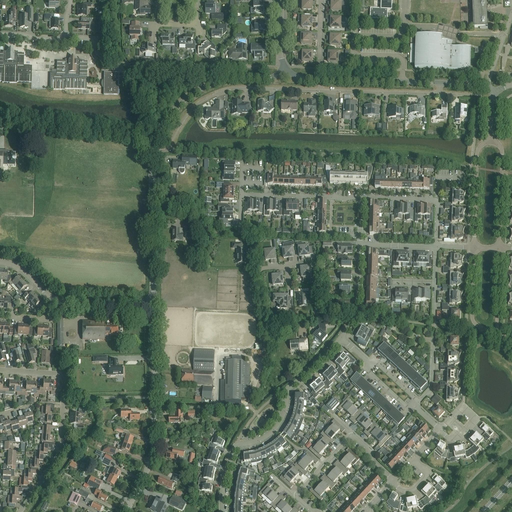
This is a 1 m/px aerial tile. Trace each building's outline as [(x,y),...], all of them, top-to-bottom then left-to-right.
[(254,1),(254,9),(256,9),(255,13),(263,15),(264,10),(263,10),(263,8),(263,0),(254,1)] [(302,0),(302,10),(312,10),(312,5),(316,6),(316,2),(310,2),(310,0),(303,0),(302,0)] [(382,0),(382,8),(370,8),(370,19),(387,19),(388,9),(391,9),(391,5),(392,5),(392,2),(391,2),(391,0),(382,0)] [(472,0),(473,27),(474,27),(474,28),(480,27),(480,29),(488,29),(486,0),(472,0)] [(136,1),(136,10),(140,10),(140,15),(145,15),(145,14),(150,14),(150,7),(144,7),(144,2),(136,1)] [(328,3),(328,6),(331,6),(331,11),(341,11),(341,6),(346,6),(346,2),(341,1),(334,1),(334,2),(328,2),(328,3)] [(216,6),(215,6),(215,2),(207,2),(207,6),(206,6),(205,13),(215,14),(216,6)] [(78,16),(86,16),(86,8),(90,8),(90,3),(83,3),(83,6),(78,6),(78,16)] [(24,28),(27,28),(28,28),(28,20),(32,20),(33,8),(26,8),(26,13),(27,13),(27,15),(20,15),(20,20),(20,28),(24,28)] [(16,11),(10,11),(10,17),(5,17),(5,26),(13,27),(13,20),(16,21),(16,11)] [(302,15),(298,15),(298,22),(302,22),(302,27),(312,27),(312,23),(315,23),(315,19),(316,19),(309,19),(309,17),(302,17),(302,15)] [(51,29),(58,29),(58,19),(53,19),(53,16),(47,16),(47,22),(51,22),(51,29)] [(78,29),(89,29),(89,23),(90,23),(90,18),(81,18),(81,22),(78,22),(78,29)] [(255,26),(251,26),(251,33),(258,33),(258,31),(265,30),(265,20),(258,21),(258,18),(255,18),(255,26)] [(327,20),(327,23),(331,23),(331,28),(340,28),(341,23),(345,23),(345,19),(341,19),(341,18),(334,18),(333,20),(327,19),(327,20)] [(132,40),(139,40),(139,36),(140,36),(141,28),(139,28),(139,22),(132,22),(132,28),(130,28),(130,36),(132,36),(132,40)] [(212,38),(222,38),(222,36),(227,32),(227,25),(217,25),(217,30),(216,31),(212,31),(212,38)] [(169,37),(169,35),(161,34),(161,40),(162,40),(162,44),(174,45),(174,37),(169,37)] [(309,36),(309,35),(302,34),(301,44),(311,44),(311,40),(315,40),(315,37),(315,36),(309,36)] [(193,35),(185,35),(185,38),(180,38),(180,45),(185,45),(185,47),(187,49),(190,49),(195,50),(195,42),(194,42),(194,41),(193,40),(193,35)] [(330,45),(340,45),(340,36),(333,35),(333,37),(326,37),(327,37),(327,40),(330,40),(330,45)] [(455,47),(447,47),(448,41),(442,41),(442,36),(435,36),(416,35),(415,45),(410,45),(410,63),(413,64),(415,64),(415,68),(459,69),(470,70),(470,64),(471,47),(455,47)] [(205,45),(204,46),(203,46),(202,46),(202,47),(202,48),(198,48),(198,54),(202,54),(204,54),(205,55),(205,56),(206,57),(207,57),(208,57),(214,58),(215,50),(207,42),(204,44),(205,45)] [(143,53),(155,53),(155,46),(148,46),(148,44),(143,44),(143,48),(142,49),(142,52),(143,52),(143,53)] [(251,53),(254,53),(254,60),(255,60),(255,57),(263,57),(263,60),(263,53),(265,53),(265,47),(265,48),(258,48),(258,44),(251,44),(251,53)] [(238,58),(238,59),(246,59),(246,45),(239,45),(239,51),(230,50),(229,58),(238,58)] [(0,81),(2,82),(2,83),(17,83),(17,82),(31,83),(32,66),(24,66),(24,54),(19,53),(14,53),(14,52),(10,48),(6,51),(6,53),(0,53),(0,81)] [(302,61),(312,62),(312,57),(316,57),(316,54),(316,53),(310,53),(310,52),(303,52),(302,61)] [(324,54),(325,54),(325,57),(328,57),(328,62),(338,62),(338,53),(331,52),(331,54),(324,54)] [(76,61),(76,60),(72,56),(69,60),(68,61),(57,61),(56,73),(51,73),(51,77),(50,77),(50,89),(65,90),(65,89),(83,89),(86,89),(87,62),(76,61)] [(104,85),(104,95),(118,95),(119,73),(104,72),(104,82),(103,82),(103,85),(104,85)] [(258,108),(258,112),(264,112),(264,111),(267,111),(270,114),(273,110),(272,108),(273,108),(268,103),(266,101),(258,100),(258,107),(258,108)] [(304,112),(309,113),(308,116),(315,117),(315,113),(316,113),(316,104),(315,104),(315,100),(309,100),(309,104),(304,103),(304,112)] [(329,115),(333,115),(333,113),(335,111),(335,101),(331,100),(331,101),(325,101),(325,107),(324,107),(324,112),(329,112),(329,115)] [(250,104),(242,103),(242,102),(233,101),(232,114),(235,114),(236,115),(238,115),(239,115),(242,115),(242,113),(250,113),(250,104)] [(281,110),(296,110),(297,101),(282,101),(281,110)] [(351,119),(356,119),(356,101),(352,101),(352,103),(344,103),(344,111),(343,113),(344,113),(344,114),(348,114),(348,115),(351,115),(351,119)] [(206,119),(207,119),(208,119),(209,119),(209,118),(213,118),(217,119),(218,118),(224,118),(224,119),(224,109),(223,109),(223,102),(216,102),(216,106),(215,106),(214,106),(213,107),(213,108),(213,109),(207,109),(207,108),(207,112),(206,113),(207,113),(207,115),(206,116),(205,116),(205,117),(205,118),(206,119)] [(439,120),(444,120),(444,119),(447,119),(447,103),(447,106),(442,106),(442,112),(433,111),(432,118),(439,118),(439,120)] [(370,105),(369,105),(369,106),(364,105),(364,116),(368,116),(370,117),(372,117),(372,116),(379,116),(379,106),(375,106),(374,105),(373,105),(372,105),(371,105),(370,105)] [(424,108),(421,108),(421,105),(417,105),(417,107),(410,107),(410,114),(417,114),(417,116),(424,117),(424,108)] [(396,106),(389,106),(389,109),(388,109),(388,113),(389,113),(389,118),(396,118),(396,116),(396,115),(401,115),(401,120),(404,120),(404,109),(396,109),(396,106)] [(455,120),(460,120),(463,120),(466,118),(467,118),(467,106),(461,106),(461,108),(455,108),(455,120)] [(3,165),(15,166),(15,154),(0,153),(0,168),(3,169),(3,165)] [(173,169),(179,169),(179,171),(179,172),(180,173),(181,174),(182,174),(183,174),(184,174),(185,173),(185,172),(185,169),(186,165),(197,166),(197,156),(183,155),(183,161),(173,161),(173,169)] [(225,165),(225,171),(235,171),(235,162),(223,162),(223,165),(225,165)] [(330,183),(334,183),(334,184),(338,185),(338,184),(346,184),(346,185),(351,185),(351,184),(359,184),(359,185),(363,185),(363,184),(367,184),(367,180),(369,180),(372,171),(372,167),(368,167),(367,173),(330,172),(330,166),(326,166),(326,170),(328,179),(330,179),(330,183)] [(235,171),(225,171),(225,177),(223,177),(222,180),(234,180),(235,171)] [(267,185),(273,185),(273,174),(271,174),(271,176),(268,176),(268,171),(265,171),(265,181),(268,181),(267,185)] [(375,188),(380,188),(381,177),(378,177),(378,179),(375,179),(375,176),(373,176),(372,177),(372,182),(375,182),(375,188)] [(424,178),(424,189),(429,189),(429,184),(432,184),(433,178),(429,178),(429,180),(426,180),(426,178),(424,178)] [(229,183),(217,183),(216,187),(221,187),(221,188),(224,188),(224,193),(234,193),(234,186),(229,186),(229,183)] [(234,193),(224,193),(224,197),(221,197),(221,202),(228,203),(228,199),(234,200),(234,193)] [(250,211),(253,211),(254,201),(248,201),(248,203),(245,203),(245,212),(250,213),(250,211)] [(254,201),(253,211),(257,211),(257,213),(262,214),(262,203),(259,203),(259,201),(254,201)] [(273,212),(273,201),(267,201),(267,208),(264,208),(264,216),(270,216),(270,212),(273,212)] [(279,201),(273,201),(273,212),(276,212),(276,213),(277,216),(282,216),(282,209),(279,209),(279,201)] [(290,213),(292,213),(293,202),(287,202),(287,207),(284,207),(284,216),(289,216),(290,213)] [(293,202),(292,213),(295,213),(295,216),(301,216),(301,208),(299,207),(299,202),(293,202)] [(223,211),(223,214),(233,215),(233,209),(228,209),(228,205),(218,205),(218,211),(223,211)] [(401,215),(404,215),(404,205),(398,205),(398,210),(395,210),(395,219),(401,219),(401,215)] [(404,205),(404,215),(407,215),(407,220),(413,220),(413,211),(410,211),(410,205),(404,205)] [(424,215),(424,206),(418,205),(418,213),(415,213),(415,222),(418,222),(418,220),(421,220),(421,215),(424,215)] [(430,206),(424,206),(424,215),(427,215),(427,220),(430,220),(430,221),(433,222),(433,214),(430,213),(430,206)] [(233,215),(223,214),(223,217),(220,217),(220,224),(228,224),(228,221),(233,221),(233,215)] [(173,229),(173,237),(180,237),(180,234),(183,234),(183,229),(173,229)] [(463,234),(451,233),(451,239),(444,239),(444,242),(455,242),(455,240),(458,240),(458,241),(464,238),(464,239),(465,239),(464,238),(464,237),(463,236),(463,235),(463,234)] [(284,249),(283,249),(284,258),(288,258),(289,262),(292,261),(293,261),(292,258),(294,257),(293,248),(292,248),(292,246),(294,246),(294,242),(283,244),(283,245),(283,244),(284,249)] [(242,244),(232,244),(232,249),(237,249),(237,251),(237,264),(246,264),(246,250),(241,250),(241,249),(242,249),(242,244)] [(343,254),(348,254),(348,253),(352,253),(352,245),(338,244),(338,253),(344,253),(343,254)] [(313,247),(313,246),(312,246),(308,247),(308,246),(298,247),(300,257),(301,257),(301,260),(302,260),(305,260),(305,256),(309,256),(309,255),(313,254),(313,255),(314,255),(313,254),(313,253),(313,252),(313,251),(313,249),(313,248),(313,247)] [(266,260),(270,260),(271,263),(274,263),(274,259),(275,259),(274,250),(265,251),(266,260)] [(399,263),(403,263),(403,253),(397,253),(396,259),(394,259),(394,266),(399,266),(399,263)] [(403,253),(403,263),(406,263),(406,267),(412,267),(412,260),(409,260),(409,253),(403,253)] [(419,263),(423,263),(423,253),(417,253),(416,260),(414,260),(413,267),(419,267),(419,263)] [(423,253),(423,263),(426,264),(426,267),(431,267),(432,260),(429,260),(429,253),(423,253)] [(352,260),(345,260),(345,257),(338,256),(338,262),(338,263),(342,263),(342,267),(351,267),(352,260)] [(462,262),(450,262),(450,267),(443,267),(443,274),(449,274),(449,271),(450,271),(450,269),(454,269),(454,268),(457,268),(458,269),(463,266),(463,267),(464,268),(464,267),(463,267),(463,266),(463,265),(462,265),(462,264),(462,263),(462,262)] [(303,281),(303,282),(304,282),(305,281),(306,281),(307,281),(308,281),(309,281),(311,281),(311,276),(310,267),(301,268),(301,269),(297,269),(297,270),(298,273),(301,273),(302,277),(303,277),(303,281)] [(4,283),(8,283),(12,276),(7,276),(7,271),(1,270),(1,280),(4,280),(4,283)] [(341,276),(341,280),(351,281),(351,271),(338,270),(338,276),(341,276)] [(280,271),(277,272),(277,275),(272,276),(270,277),(271,282),(273,282),(273,285),(283,284),(282,275),(281,275),(280,271)] [(13,284),(16,287),(23,281),(19,276),(15,280),(12,276),(8,283),(11,286),(13,284)] [(23,281),(16,287),(18,290),(16,292),(20,296),(25,291),(23,289),(27,285),(23,281)] [(348,288),(348,284),(338,284),(338,290),(339,292),(339,295),(350,295),(351,288),(348,288)] [(396,300),(401,300),(402,290),(396,290),(396,295),(393,295),(392,303),(395,303),(396,300)] [(402,290),(401,300),(407,300),(407,303),(410,303),(411,295),(408,295),(408,290),(402,290)] [(422,300),(422,291),(413,290),(412,302),(416,302),(416,299),(422,300)] [(431,291),(422,291),(422,300),(431,300),(431,291)] [(27,300),(30,303),(37,297),(33,292),(30,294),(28,292),(22,298),(25,302),(27,300)] [(307,301),(309,301),(308,294),(297,295),(297,301),(299,301),(299,307),(307,307),(307,301)] [(2,299),(1,308),(7,309),(7,304),(11,304),(11,297),(9,297),(10,295),(6,295),(6,297),(6,299),(2,299)] [(281,309),(287,309),(287,308),(292,308),(292,299),(285,299),(285,298),(284,298),(284,296),(274,296),(274,302),(277,302),(278,303),(278,304),(279,305),(280,305),(281,306),(281,309)] [(37,297),(30,303),(32,306),(30,307),(34,311),(39,307),(37,305),(41,301),(37,297)] [(337,309),(345,309),(345,306),(350,306),(350,300),(337,300),(337,309)] [(451,319),(453,319),(456,320),(457,319),(460,319),(460,310),(455,310),(453,309),(453,310),(451,310),(451,319)] [(82,340),(105,340),(105,336),(117,336),(117,325),(116,325),(114,325),(105,325),(105,323),(101,323),(101,321),(82,321),(82,340)] [(4,323),(3,334),(9,334),(9,335),(12,336),(13,326),(10,326),(10,324),(4,323)] [(18,335),(23,335),(24,325),(18,324),(18,326),(15,326),(14,336),(18,336),(18,335)] [(24,325),(23,335),(28,335),(28,337),(31,337),(32,327),(29,327),(29,325),(24,325)] [(325,334),(326,332),(325,325),(319,326),(319,330),(318,332),(317,331),(313,336),(319,342),(320,343),(322,343),(322,342),(323,342),(327,336),(325,334)] [(37,336),(42,336),(43,326),(38,326),(37,328),(34,328),(34,337),(37,337),(37,336)] [(43,326),(42,336),(48,337),(48,338),(51,338),(52,329),(48,328),(49,326),(43,326)] [(361,326),(358,331),(367,336),(368,334),(372,335),(375,330),(368,326),(367,329),(361,326)] [(367,336),(358,331),(355,337),(361,340),(359,343),(366,346),(369,340),(366,338),(367,336)] [(452,346),(452,347),(454,346),(459,346),(459,337),(456,337),(455,336),(453,337),(451,337),(450,346),(452,346)] [(299,341),(290,342),(291,350),(300,349),(300,350),(308,350),(307,340),(299,340),(299,341)] [(392,347),(386,342),(378,350),(380,352),(379,354),(382,357),(392,347)] [(397,352),(392,347),(382,357),(385,360),(387,359),(389,360),(397,352)] [(17,348),(18,352),(12,353),(14,363),(21,361),(19,355),(22,354),(20,348),(17,348)] [(29,353),(26,354),(29,364),(35,362),(33,355),(36,354),(34,348),(28,350),(29,353)] [(41,363),(49,363),(49,355),(52,355),(53,348),(50,348),(50,352),(42,351),(41,363)] [(182,383),(196,383),(196,384),(213,384),(215,351),(195,350),(194,372),(183,371),(182,383)] [(397,352),(389,360),(391,362),(389,364),(393,367),(401,358),(398,356),(401,353),(398,350),(397,352)] [(342,354),(338,358),(346,365),(350,360),(353,363),(355,360),(350,356),(347,358),(342,354)] [(241,361),(241,357),(232,357),(232,361),(226,361),(225,404),(241,404),(241,401),(246,401),(246,398),(247,393),(249,393),(250,368),(247,368),(247,361),(241,361)] [(339,367),(337,369),(343,374),(345,372),(342,369),(346,365),(338,358),(335,363),(339,367)] [(397,368),(399,370),(405,364),(403,362),(404,361),(401,358),(393,367),(396,370),(397,368)] [(459,359),(448,358),(448,364),(440,364),(440,367),(454,368),(454,365),(455,366),(460,363),(460,364),(461,364),(460,363),(460,362),(460,361),(459,361),(459,360),(459,359)] [(116,375),(123,375),(123,367),(118,367),(118,360),(111,360),(111,367),(109,367),(109,375),(111,375),(111,376),(116,376),(116,375)] [(405,364),(399,370),(401,372),(400,373),(403,376),(411,368),(409,365),(412,363),(409,360),(405,364)] [(411,368),(403,376),(407,380),(408,378),(410,380),(416,373),(418,371),(413,366),(411,368)] [(331,367),(327,371),(333,378),(336,376),(339,378),(343,374),(337,369),(335,371),(331,367)] [(447,371),(447,376),(459,377),(459,376),(459,375),(459,374),(460,373),(460,372),(461,371),(460,372),(455,369),(454,370),(454,368),(440,367),(440,370),(447,371)] [(327,380),(325,382),(329,386),(333,383),(331,380),(333,378),(327,371),(322,375),(327,380)] [(410,383),(414,386),(422,377),(419,374),(418,375),(416,373),(410,380),(412,382),(410,383)] [(352,383),(355,387),(363,378),(360,375),(359,376),(357,374),(351,381),(353,382),(352,383)] [(422,377),(414,386),(417,389),(418,388),(421,390),(427,383),(425,381),(422,377)] [(360,389),(361,391),(367,384),(365,382),(367,381),(363,378),(355,387),(359,390),(360,389)] [(318,379),(314,383),(320,390),(322,388),(326,391),(327,389),(328,390),(330,388),(329,386),(325,382),(323,384),(318,379)] [(40,386),(39,389),(40,389),(39,394),(45,394),(45,391),(48,392),(49,380),(43,380),(43,387),(40,386)] [(54,381),(49,380),(48,392),(51,392),(51,395),(56,395),(57,388),(55,387),(55,386),(54,386),(54,381)] [(14,395),(14,392),(15,381),(9,381),(9,387),(6,387),(5,395),(11,395),(14,395)] [(17,395),(22,396),(23,388),(19,388),(20,381),(15,381),(14,392),(17,393),(17,395)] [(28,393),(31,394),(31,382),(26,382),(26,389),(23,388),(22,396),(28,396),(28,393)] [(31,382),(31,394),(34,394),(34,397),(39,397),(39,394),(40,389),(39,389),(36,389),(37,383),(31,382)] [(320,390),(314,383),(309,387),(314,391),(311,394),(315,398),(320,395),(318,392),(320,390)] [(362,393),(366,396),(374,388),(371,384),(369,386),(367,384),(361,391),(363,392),(362,393)] [(202,399),(209,400),(212,400),(213,388),(203,387),(202,399)] [(370,399),(372,400),(378,394),(376,392),(377,391),(374,388),(366,396),(369,400),(370,399)] [(373,403),(376,406),(385,397),(381,394),(380,396),(378,394),(372,400),(374,402),(373,403)] [(381,408),(382,410),(388,404),(387,402),(388,400),(385,397),(376,406),(380,409),(381,408)] [(343,409),(348,413),(353,407),(349,402),(351,400),(348,398),(338,409),(340,411),(343,409)] [(322,408),(327,413),(330,410),(331,409),(333,411),(339,404),(334,399),(326,407),(325,405),(322,408)] [(41,415),(43,415),(49,416),(49,415),(50,410),(54,410),(54,405),(46,404),(46,407),(42,407),(41,415)] [(384,413),(387,416),(395,407),(392,404),(390,405),(388,404),(382,410),(384,412),(384,413)] [(349,420),(352,422),(362,411),(360,409),(358,411),(353,407),(348,413),(352,417),(349,420)] [(398,410),(395,407),(387,416),(386,417),(391,422),(399,413),(397,412),(398,410)] [(437,417),(439,419),(445,412),(441,409),(441,407),(439,407),(438,407),(432,413),(434,414),(435,417),(437,417)] [(266,409),(260,414),(263,418),(269,414),(266,409)] [(23,411),(23,413),(24,413),(26,423),(34,421),(32,413),(26,414),(25,410),(23,411)] [(70,413),(70,419),(80,419),(81,414),(85,415),(85,411),(79,410),(78,414),(70,413)] [(129,420),(139,420),(139,414),(130,414),(130,410),(121,410),(121,416),(125,416),(125,417),(129,417),(129,420)] [(357,422),(362,426),(367,420),(363,415),(365,413),(362,411),(352,422),(354,424),(357,422)] [(175,417),(169,417),(169,423),(182,423),(181,417),(183,417),(183,412),(175,412),(175,417)] [(23,417),(17,419),(19,427),(20,427),(27,425),(26,423),(24,413),(23,413),(22,414),(23,417)] [(401,415),(399,413),(391,422),(397,427),(406,417),(402,414),(401,415)] [(44,423),(44,426),(51,427),(51,424),(51,418),(55,418),(56,416),(49,415),(49,416),(43,415),(43,416),(40,416),(40,422),(43,422),(43,423),(44,423)] [(293,415),(291,420),(299,423),(299,424),(302,425),(304,419),(301,418),(293,415)] [(4,416),(0,417),(4,429),(4,431),(12,429),(10,423),(10,421),(6,422),(4,416)] [(16,421),(10,423),(12,429),(12,431),(20,429),(20,427),(19,427),(17,419),(17,417),(15,418),(16,421)] [(70,419),(70,424),(77,425),(77,428),(83,429),(84,425),(80,425),(80,419),(70,419)] [(299,423),(291,420),(289,425),(299,430),(302,425),(299,424),(299,423)] [(333,425),(329,429),(335,435),(340,430),(342,433),(345,430),(334,420),(331,423),(333,425)] [(363,433),(366,435),(376,424),(374,422),(372,424),(367,420),(362,426),(366,430),(363,433)] [(418,427),(425,434),(426,432),(428,434),(430,431),(420,422),(418,427)] [(485,433),(483,435),(488,440),(490,437),(494,433),(490,429),(490,428),(487,425),(486,426),(484,423),(480,428),(485,433)] [(371,435),(375,439),(381,433),(377,428),(379,426),(376,424),(366,435),(369,437),(371,435)] [(299,430),(289,425),(286,429),(295,435),(299,430)] [(42,426),(42,434),(50,435),(51,429),(55,429),(55,427),(51,427),(44,426),(42,426)] [(418,427),(414,431),(421,438),(423,436),(425,438),(427,435),(425,434),(418,427)] [(295,435),(286,429),(284,433),(292,440),(294,437),(296,438),(297,436),(295,435)] [(321,434),(322,436),(332,444),(334,442),(331,439),(335,435),(329,429),(325,434),(323,432),(321,434)] [(414,431),(413,430),(409,434),(417,441),(419,440),(421,442),(423,440),(421,438),(414,431)] [(381,433),(375,439),(380,443),(378,446),(380,448),(390,437),(388,435),(386,437),(381,433)] [(476,433),(473,437),(480,444),(484,440),(486,442),(488,440),(483,435),(481,437),(476,433)] [(42,442),(42,445),(52,446),(52,443),(54,443),(54,439),(50,438),(50,435),(42,434),(41,442),(42,442)] [(124,439),(123,443),(131,445),(133,438),(122,434),(121,437),(124,439)] [(417,441),(409,434),(405,438),(407,439),(414,445),(415,444),(417,446),(419,443),(417,441)] [(322,440),(318,444),(324,450),(328,446),(331,448),(333,445),(332,444),(322,436),(320,438),(322,440)] [(280,437),(276,441),(282,447),(284,449),(289,445),(280,437)] [(473,447),(470,449),(474,454),(476,453),(480,449),(478,446),(480,444),(473,437),(469,441),(474,446),(473,447)] [(210,443),(209,446),(215,448),(217,446),(223,448),(225,442),(216,439),(215,442),(212,441),(211,443),(210,443)] [(414,445),(407,439),(403,443),(410,449),(411,448),(413,450),(416,447),(414,445)] [(276,441),(273,444),(278,451),(282,447),(276,441)] [(4,445),(4,451),(12,451),(13,443),(1,443),(0,445),(4,445)] [(131,445),(123,443),(122,447),(118,446),(117,449),(129,452),(131,445)] [(403,443),(399,447),(406,453),(410,449),(403,443)] [(441,457),(446,459),(448,451),(445,451),(444,449),(446,447),(442,443),(434,451),(441,457)] [(273,444),(268,446),(273,454),(278,451),(273,444)] [(324,450),(318,444),(313,449),(311,447),(309,450),(320,460),(322,457),(320,455),(324,450)] [(40,445),(39,453),(47,453),(48,448),(52,448),(52,446),(42,445),(40,445)] [(104,448),(103,452),(114,455),(116,449),(108,446),(104,448)] [(211,450),(209,456),(219,459),(221,453),(214,451),(215,448),(209,446),(208,449),(211,450)] [(268,446),(264,449),(267,457),(269,459),(274,456),(272,454),(268,446)] [(399,447),(396,451),(403,457),(406,453),(399,447)] [(460,457),(458,447),(453,448),(454,453),(452,454),(448,453),(447,460),(450,460),(451,459),(455,458),(460,457)] [(168,452),(167,458),(179,460),(179,456),(184,457),(185,452),(173,449),(173,453),(168,452)] [(264,449),(259,451),(262,459),(267,457),(264,449)] [(349,454),(345,458),(351,464),(355,460),(357,462),(360,459),(349,449),(346,451),(349,454)] [(8,453),(8,459),(16,459),(17,451),(12,451),(4,451),(4,453),(8,453)] [(259,451),(254,453),(256,461),(257,463),(263,461),(262,459),(259,451)] [(307,456),(303,460),(309,466),(313,462),(316,464),(318,462),(307,451),(305,454),(307,456)] [(396,451),(392,455),(399,461),(403,457),(396,451)] [(35,452),(35,460),(34,460),(43,461),(43,455),(47,455),(47,453),(39,453),(35,452)] [(251,464),(249,453),(244,454),(244,457),(243,457),(241,464),(242,463),(248,462),(248,464),(250,465),(251,465),(251,464)] [(392,455),(388,459),(395,465),(397,464),(399,465),(401,463),(399,461),(392,455)] [(105,456),(101,463),(108,467),(112,460),(105,456)] [(204,460),(203,463),(210,465),(211,462),(217,464),(219,459),(209,456),(208,461),(204,460)] [(338,460),(336,463),(347,473),(349,471),(347,469),(351,464),(345,458),(341,463),(338,460)] [(3,464),(3,466),(11,467),(11,469),(15,470),(16,459),(8,459),(7,465),(3,464)] [(395,465),(388,459),(384,463),(385,464),(385,465),(387,465),(391,469),(395,465)] [(31,468),(31,471),(37,471),(38,472),(39,463),(43,463),(43,461),(34,460),(35,460),(30,460),(30,468),(31,468)] [(297,463),(294,465),(294,466),(304,474),(304,475),(305,476),(308,473),(305,471),(309,466),(303,460),(299,465),(297,463)] [(206,468),(205,473),(214,475),(216,469),(209,468),(210,465),(203,463),(202,467),(206,468)] [(336,468),(332,472),(338,478),(342,474),(344,476),(347,473),(336,463),(333,465),(336,468)] [(292,469),(288,473),(295,479),(299,474),(301,477),(304,475),(304,474),(294,466),(294,465),(293,464),(290,467),(292,469)] [(11,467),(3,466),(3,469),(8,470),(8,472),(3,472),(2,480),(10,481),(11,469),(11,467)] [(110,476),(117,480),(120,473),(118,472),(118,471),(118,470),(117,470),(117,469),(116,469),(116,470),(115,470),(109,467),(108,471),(106,474),(110,476)] [(24,470),(24,478),(32,479),(32,474),(36,475),(37,471),(31,471),(24,470)] [(325,474),(323,477),(334,487),(336,485),(334,483),(338,478),(332,472),(328,477),(325,474)] [(199,482),(206,483),(207,480),(213,481),(214,475),(205,473),(204,476),(201,476),(201,478),(200,478),(199,482)] [(295,479),(288,473),(284,478),(282,476),(280,478),(291,489),(293,486),(290,483),(295,479)] [(374,474),(370,478),(377,485),(378,483),(380,485),(382,483),(383,483),(381,481),(376,476),(376,475),(374,475),(374,474)] [(438,484),(436,486),(441,491),(443,489),(442,488),(446,484),(442,480),(443,479),(439,477),(436,475),(432,479),(438,484)] [(117,480),(110,476),(108,480),(104,478),(103,481),(113,486),(117,480)] [(99,481),(91,477),(87,484),(98,489),(101,484),(98,482),(99,481)] [(158,483),(169,488),(172,489),(174,483),(160,477),(158,483)] [(323,482),(319,486),(325,492),(329,488),(331,490),(334,487),(323,477),(320,479),(323,482)] [(21,486),(21,489),(23,489),(27,490),(28,482),(32,482),(32,479),(24,478),(20,478),(19,486),(21,486)] [(370,478),(366,482),(373,489),(375,487),(377,489),(379,487),(377,485),(370,478)] [(202,491),(212,492),(212,486),(206,486),(206,483),(199,482),(199,485),(203,485),(202,491)] [(366,482),(363,486),(370,493),(373,489),(366,482)] [(263,495),(268,499),(274,493),(269,488),(271,486),(269,483),(259,494),(261,497),(263,495)] [(429,484),(425,488),(432,495),(436,491),(438,493),(441,491),(436,486),(434,489),(429,484)] [(325,492),(319,486),(315,491),(312,488),(309,491),(320,501),(323,499),(321,497),(325,492)] [(363,486),(359,490),(366,497),(370,493),(363,486)] [(11,488),(10,496),(18,497),(19,494),(23,494),(23,493),(27,494),(27,490),(23,489),(21,489),(11,488)] [(425,498),(422,500),(426,505),(429,504),(432,500),(430,497),(432,495),(425,488),(421,492),(426,497),(425,498)] [(75,492),(87,498),(89,494),(83,491),(84,491),(80,489),(79,491),(77,489),(75,492)] [(94,495),(98,497),(97,499),(105,503),(108,497),(100,494),(101,492),(96,490),(94,495)] [(359,490),(355,494),(362,501),(366,497),(359,490)] [(76,504),(80,496),(73,492),(69,500),(76,504)] [(270,505),(273,507),(283,496),(280,494),(278,497),(274,493),(268,499),(272,503),(270,505)] [(355,494),(352,498),(359,505),(360,503),(362,505),(364,503),(362,501),(355,494)] [(396,500),(398,498),(394,494),(386,503),(393,509),(399,510),(400,502),(398,502),(396,500)] [(10,496),(8,496),(7,504),(8,504),(8,507),(15,507),(15,505),(16,505),(16,500),(20,500),(20,497),(18,497),(10,496)] [(277,508),(282,511),(288,506),(283,501),(286,499),(283,496),(273,507),(275,510),(277,508)] [(164,503),(151,497),(149,501),(151,502),(147,509),(154,511),(157,511),(161,505),(162,506),(164,503)] [(411,498),(413,508),(418,507),(420,510),(423,507),(426,505),(422,500),(420,502),(417,502),(416,497),(411,498)] [(87,498),(86,500),(85,502),(90,505),(89,507),(99,511),(101,509),(102,510),(102,508),(102,507),(92,502),(92,501),(87,498)] [(172,498),(169,504),(179,508),(181,503),(172,498)] [(352,498),(348,502),(355,509),(359,505),(352,498)] [(348,502),(344,506),(350,511),(351,511),(355,509),(348,502)]
